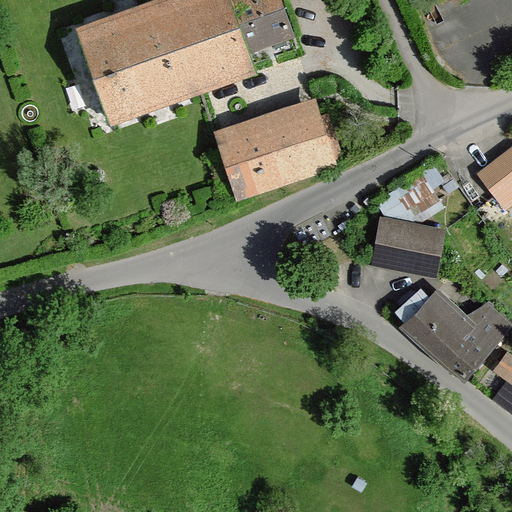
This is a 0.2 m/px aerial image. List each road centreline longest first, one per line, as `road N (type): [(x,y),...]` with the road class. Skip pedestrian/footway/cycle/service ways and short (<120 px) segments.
road 1 (unclassified): [(511,431),(372,325),(279,290),(221,244)]
road 2 (unclassified): [(221,244),(443,135)]
road 3 (unclassified): [(221,244),(0,305)]
road 4 (residential): [(443,135),(387,0)]
